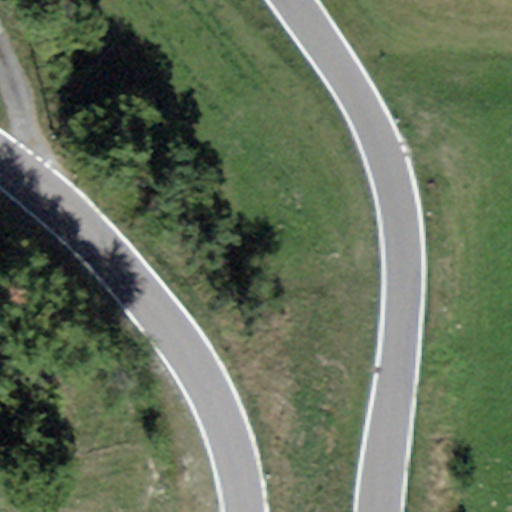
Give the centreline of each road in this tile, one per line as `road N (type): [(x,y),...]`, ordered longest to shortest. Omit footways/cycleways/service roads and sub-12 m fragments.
road 1 (tertiary): [(293,0),(373,122),(402,213),(404,272),(379,511)]
road 2 (tertiary): [(245,511),(208,387),(140,292),(47,194)]
road 3 (unclassified): [(47,194),(0,60)]
